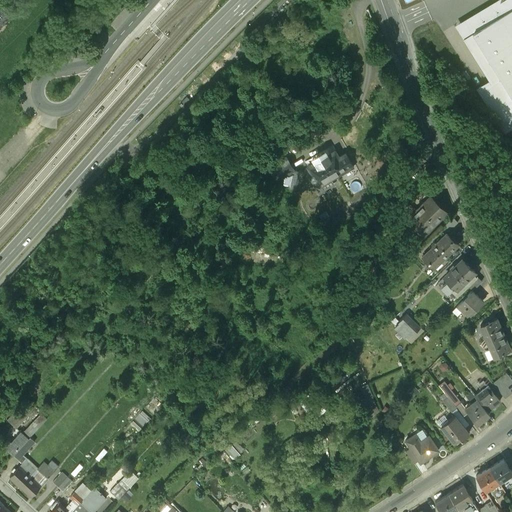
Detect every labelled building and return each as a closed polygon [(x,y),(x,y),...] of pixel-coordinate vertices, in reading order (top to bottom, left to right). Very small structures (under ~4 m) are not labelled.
[(478,93),(505,136),(511,131),(511,0),(497,0),(455,26),(491,85),(478,93)] [(332,147),(305,163),(308,168),(335,152),(332,147)] [(335,152),(308,168),(313,177),(310,178),(316,189),(319,194),(334,185),(331,181),(353,168),(346,154),(339,158),(335,151),(335,152)] [(278,180),(282,178),(294,171),(286,158),(270,168),(278,180)] [(294,171),(282,178),(285,180),(284,186),(291,187),(294,172),(294,171)] [(303,174),(294,172),(291,187),(300,189),(303,174)] [(448,211),(431,194),(409,217),(415,223),(418,220),(428,231),(448,211)] [(454,217),(447,224),(452,229),(458,222),(454,217)] [(422,257),(434,269),(458,245),(446,234),(422,257)] [(465,257),(461,252),(451,262),(454,265),(458,260),(460,262),(464,258),(465,257)] [(464,258),(460,262),(458,260),(454,265),(456,266),(445,277),(449,280),(443,286),(448,292),(455,286),(459,289),(474,273),(476,271),(464,258)] [(474,273),(459,289),(462,293),(468,287),(477,278),(478,277),(474,273)] [(477,278),(468,287),(473,292),(482,283),(477,278)] [(457,308),(469,319),(483,304),(471,293),(457,308)] [(421,327),(408,314),(400,322),(413,335),(421,327)] [(495,320),(491,322),(490,321),(481,325),(488,342),(504,335),(501,327),(501,326),(498,318),(495,320)] [(504,335),(488,342),(491,349),(486,352),(490,360),(511,351),(508,343),(504,335)] [(511,379),(507,373),(493,383),(504,398),(511,391),(511,379)] [(360,386),(367,414),(376,411),(369,384),(360,386)] [(488,385),(475,396),(478,399),(486,409),(492,404),(493,406),(500,401),(488,385)] [(478,399),(466,408),(477,423),(485,417),(484,416),(488,412),(486,409),(478,399)] [(25,400),(8,418),(16,426),(34,408),(25,400)] [(469,433),(454,414),(441,425),(454,442),(460,437),(462,439),(469,433)] [(20,430),(11,440),(7,436),(0,444),(0,445),(3,448),(6,445),(14,453),(18,448),(30,435),(24,429),(22,431),(20,430)] [(30,435),(18,448),(23,452),(35,439),(30,435)] [(429,435),(418,442),(413,435),(405,440),(411,447),(418,459),(420,462),(439,450),(429,435)] [(231,457),(242,449),(234,438),(223,446),(231,457)] [(418,459),(411,447),(405,451),(413,463),(418,459)] [(23,452),(18,448),(14,453),(18,457),(23,452)] [(27,457),(23,452),(18,457),(23,462),(27,457)] [(499,481),(511,473),(511,470),(504,457),(490,466),(499,481)] [(52,459),(47,464),(44,460),(37,467),(48,477),(58,465),(52,459)] [(10,475),(20,485),(31,474),(20,464),(10,475)] [(486,490),(499,481),(490,466),(477,474),(486,490)] [(48,477),(37,467),(31,474),(41,484),(48,477)] [(62,471),(53,480),(58,485),(66,475),(62,471)] [(41,484),(31,474),(20,485),(31,495),(41,484)] [(71,480),(66,475),(58,485),(63,489),(71,480)] [(118,482),(109,491),(118,499),(130,486),(122,478),(118,483),(118,482)] [(477,511),(480,511),(481,510),(480,507),(464,483),(449,493),(460,509),(461,511),(477,511)] [(83,497),(68,511),(89,511),(90,511),(91,511),(105,497),(93,487),(83,497)] [(64,507),(56,500),(51,506),(53,508),(49,511),(68,511),(83,497),(75,490),(70,496),(72,498),(64,507)] [(455,511),(460,509),(449,493),(435,501),(442,511),(449,511),(453,510),(453,511),(455,511)] [(0,507),(0,511),(13,511),(14,511),(4,503),(0,507)] [(233,511),(235,509),(228,503),(223,509),(226,511),(233,511)]
